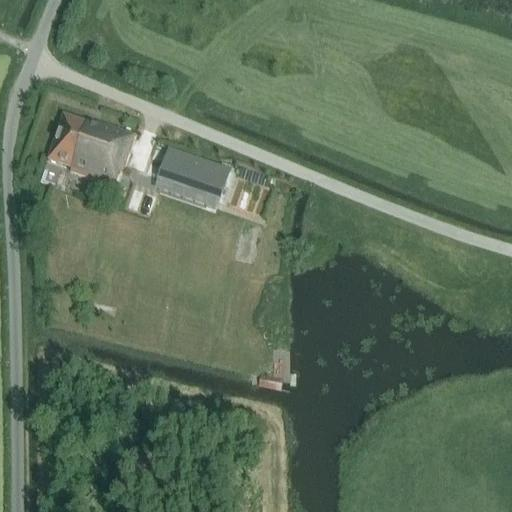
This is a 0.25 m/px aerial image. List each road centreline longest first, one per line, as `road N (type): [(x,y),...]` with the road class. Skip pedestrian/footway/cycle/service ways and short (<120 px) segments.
road 1 (unclassified): [(31,63),(511,251)]
road 2 (unclassified): [(16,511),(8,141),(31,63)]
